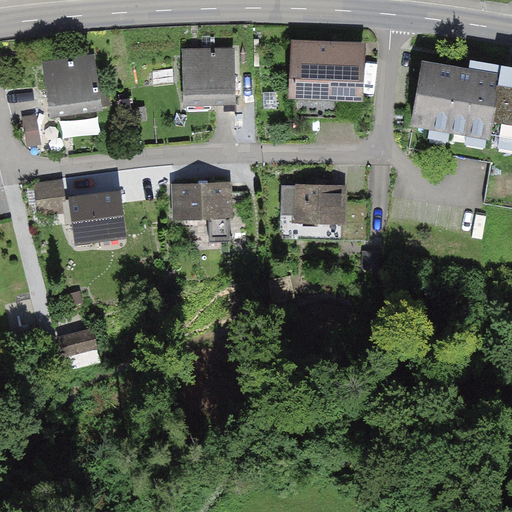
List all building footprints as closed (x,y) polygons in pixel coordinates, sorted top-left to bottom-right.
[(359,50),(297,47),(297,98),(358,101),(359,50)] [(233,52),(183,53),(184,106),(234,105),(233,52)] [(95,60),(46,67),(52,113),(109,106),(106,86),(98,87),(95,60)] [(511,78),(423,64),(412,129),(511,145),(511,78)] [(69,206),(68,180),(40,182),(41,207),(69,206)] [(226,183),(178,185),(180,220),(209,219),(209,233),(248,232),(246,192),(226,193),(226,183)] [(344,188),(283,186),(282,226),(343,228),(344,188)] [(120,192),(69,197),(74,241),(125,236),(120,192)]
